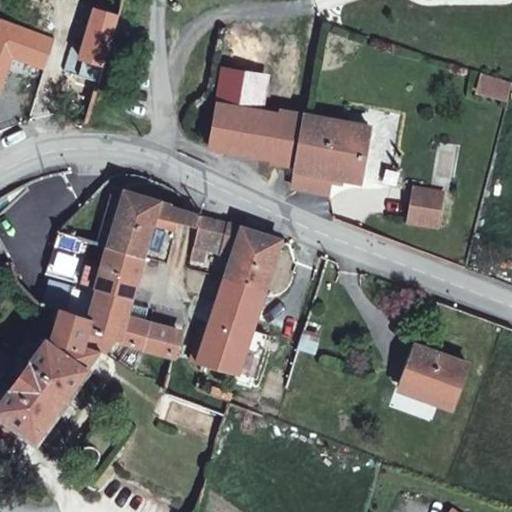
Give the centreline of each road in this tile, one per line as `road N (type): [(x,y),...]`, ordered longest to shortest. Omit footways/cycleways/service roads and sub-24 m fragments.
road 1 (unclassified): [(157,161),(511,302)]
road 2 (unclassified): [(0,173),(32,154),(95,146),(157,161)]
road 3 (residential): [(157,161),(162,0)]
